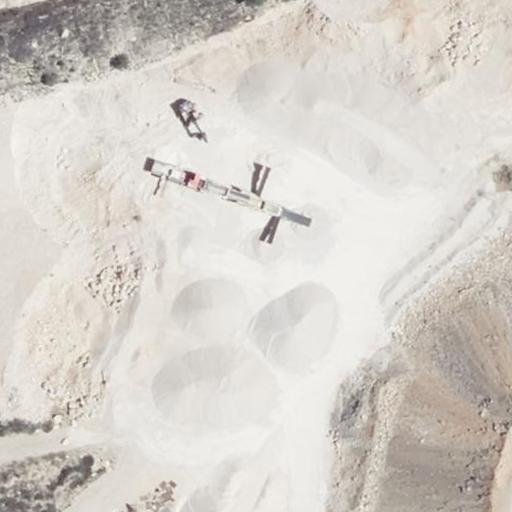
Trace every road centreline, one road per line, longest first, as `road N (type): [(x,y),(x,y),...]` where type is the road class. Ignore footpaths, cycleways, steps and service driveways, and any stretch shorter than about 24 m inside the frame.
road 1 (track): [(307,511),(316,410),(358,334),(363,286),(351,231),(327,190),(177,105)]
road 2 (track): [(0,450),(73,434),(129,434),(312,453)]
